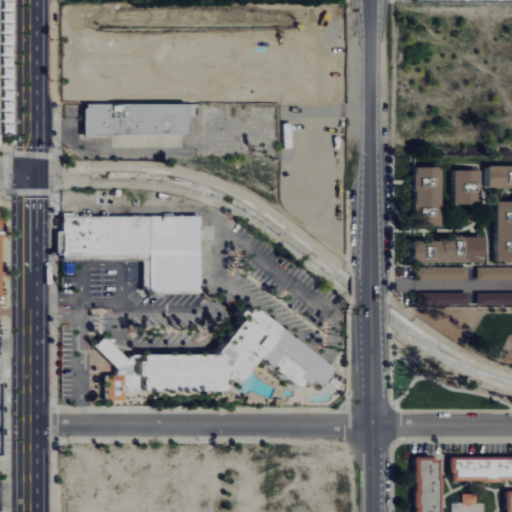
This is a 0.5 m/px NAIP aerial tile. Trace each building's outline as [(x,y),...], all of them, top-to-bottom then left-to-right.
[(86,134),(190,134),(190,103),(86,103),(86,134)] [(481,189),(511,189),(511,165),(482,165),(481,189)] [(436,166),(408,166),(408,227),(436,227),(436,166)] [(475,169),(448,169),(448,204),(475,204),(475,169)] [(511,200),(490,200),(490,260),(511,260),(511,200)] [(59,216),(196,216),(196,291),(138,291),(138,260),(59,261),(59,216)] [(477,237),(408,236),(408,261),(477,262),(477,237)] [(413,278),(463,278),(463,266),(413,266),(413,278)] [(511,267),(473,267),(473,278),(511,278),(511,267)] [(463,291),(412,291),(412,305),(463,305),(463,291)] [(511,305),(511,291),(473,291),(473,305),(511,305)] [(325,369),(247,307),(209,355),(129,354),(123,360),(99,337),(90,346),(114,370),(112,371),(112,375),(102,375),(102,401),(121,401),(121,393),(220,392),(220,385),(226,377),(232,382),(252,357),(292,389),(298,382),(302,385),(306,380),(312,385),(325,369)] [(436,511),(436,456),(408,456),(408,511),(436,511)] [(511,481),(511,457),(445,457),(445,481),(511,481)] [(511,511),(511,490),(500,490),(500,511),(511,511)] [(478,494),(463,493),(463,505),(477,505),(478,494)]
